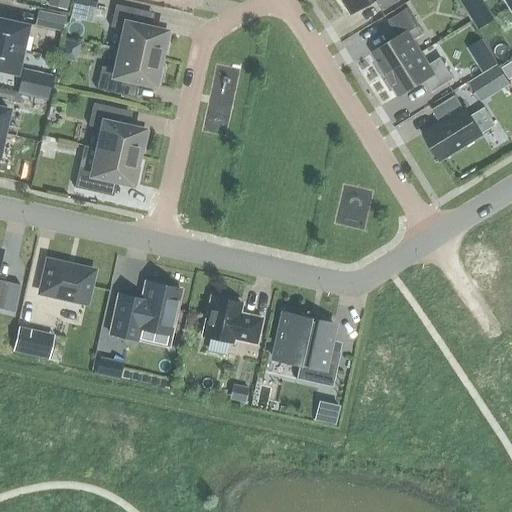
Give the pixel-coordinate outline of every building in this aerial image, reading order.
[(47,0),(46,7),(66,11),(68,0),(47,0)] [(339,0),(348,15),(371,0),(373,0),(380,11),(398,0),(339,0)] [(459,0),(464,8),(477,0),(459,0)] [(110,28),(123,31),(119,51),(158,59),(161,49),(164,50),(168,34),(136,26),(140,11),(114,5),(110,28)] [(383,76),(420,54),(412,41),(423,34),(407,8),(387,21),(397,38),(372,53),(379,64),(377,65),(383,76)] [(64,18),(37,12),(34,25),(61,31),(64,18)] [(0,20),(0,45),(21,50),(26,26),(0,20)] [(67,39),(65,57),(78,58),(80,41),(67,39)] [(0,70),(15,74),(21,50),(0,45),(0,70)] [(156,69),(158,59),(119,51),(115,70),(101,67),(96,90),(121,95),(124,79),(156,87),(160,70),(156,69)] [(440,58),(427,66),(420,54),(383,76),(390,87),(392,85),(399,96),(423,80),(431,92),(453,79),(440,58)] [(511,60),(500,68),(508,80),(511,77),(511,60)] [(497,65),(468,82),(480,102),(509,85),(497,65)] [(29,98),(44,101),(50,78),(35,75),(29,98)] [(0,88),(0,96),(13,100),(14,92),(0,88)] [(101,133),(97,151),(136,160),(139,148),(143,149),(146,132),(114,125),(118,109),(93,104),(87,130),(101,133)] [(422,134),(439,162),(481,136),(464,108),(422,134)] [(138,169),(134,168),(136,160),(97,151),(93,169),(79,166),(74,188),(99,194),(102,178),(134,185),(138,169)] [(92,271),(46,261),(40,290),(86,300),(92,271)] [(7,283),(1,310),(13,313),(19,286),(7,283)] [(136,340),(139,328),(169,335),(179,290),(145,283),(141,300),(117,295),(109,334),(136,340)] [(211,297),(202,336),(235,344),(236,340),(255,344),(261,319),(245,315),(245,318),(237,316),(240,304),(211,297)] [(298,365),(294,379),(331,388),(339,352),(327,349),(333,324),(316,320),(315,324),(308,322),(309,319),(282,313),(272,360),(298,365)] [(29,330),(24,354),(36,356),(41,333),(29,330)] [(95,374),(119,379),(121,367),(98,362),(95,374)] [(233,385),(229,400),(244,404),(248,388),(233,385)] [(318,420),(334,423),(337,407),(322,404),(318,420)]
